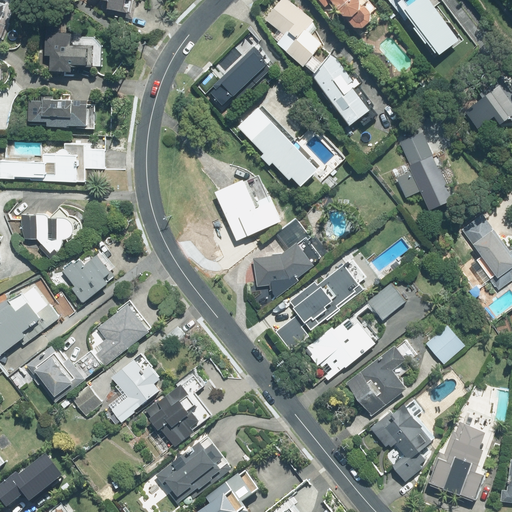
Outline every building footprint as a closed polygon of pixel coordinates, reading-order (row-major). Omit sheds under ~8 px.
[(110,0),(111,0),(109,7),(129,11),(131,0),(110,0)] [(280,42),(317,71),(331,53),(322,45),(325,41),(308,27),(315,19),(290,0),(281,0),(267,19),(280,29),(275,36),(282,41),(280,42)] [(321,0),(327,6),(333,0),(334,0),(358,26),(362,23),(365,26),(373,20),(370,16),(373,13),(366,4),(370,0),(321,0)] [(430,0),(416,0),(411,5),(406,0),(391,0),(406,19),(413,14),(442,52),(460,38),(430,0)] [(47,57),(46,73),(78,74),(78,67),(105,68),(106,43),(95,32),(95,28),(66,27),(66,23),(44,23),(43,56),(47,57)] [(231,98),(269,63),(254,47),(216,83),(231,98)] [(315,74),(353,123),(374,108),(357,86),(362,82),(357,76),(354,79),(338,57),(315,74)] [(511,90),(501,75),(480,90),(485,97),(468,109),(481,127),(498,115),(504,122),(511,116),(511,90)] [(43,100),(30,100),(29,123),(75,124),(75,128),(96,128),(96,98),(43,96),(43,100)] [(320,168),(272,119),(271,120),(259,108),(241,126),(267,152),(263,155),(272,165),(276,161),(292,179),(295,176),(303,184),(320,168)] [(433,208),(455,198),(448,181),(457,177),(451,166),(442,170),(426,136),(423,137),(421,132),(401,141),(414,169),(397,177),(407,198),(424,190),(433,208)] [(91,149),(91,143),(66,143),(66,154),(46,153),(46,161),(3,160),(2,178),(87,181),(87,167),(105,168),(106,149),(91,149)] [(216,191),(238,239),(284,219),(275,200),(273,201),(261,174),(248,180),(246,178),(216,191)] [(51,214),(24,213),(23,238),(48,239),(40,246),(52,258),(63,248),(66,239),(75,239),(75,216),(51,215),(51,214)] [(511,248),(511,249),(485,213),(464,229),(483,255),(478,259),(500,290),(511,281),(511,248)] [(282,254),(254,258),(258,284),(269,283),(275,294),(317,265),(301,244),(311,237),(297,218),(277,233),(288,249),(282,254)] [(88,253),(65,270),(77,285),(73,288),(84,302),(111,282),(109,279),(115,274),(113,270),(114,269),(100,252),(92,259),(88,253)] [(366,288),(346,263),(320,284),(317,280),(291,301),(300,313),(278,330),(293,350),(311,336),(303,326),(308,323),(313,329),(366,288)] [(394,283),(372,300),(386,318),(408,301),(394,283)] [(0,322),(1,324),(0,324),(0,349),(3,353),(28,335),(25,330),(42,318),(30,301),(18,310),(9,298),(0,303),(0,322)] [(155,326),(133,299),(98,327),(107,339),(95,348),(107,364),(155,326)] [(306,349),(330,379),(382,338),(366,317),(356,324),(350,316),(306,349)] [(449,324),(427,343),(444,363),(467,345),(449,324)] [(55,342),(27,363),(57,401),(105,363),(93,348),(77,361),(71,355),(67,358),(55,342)] [(347,382),(373,415),(409,387),(394,368),(408,358),(397,344),(347,382)] [(113,408),(122,420),(137,409),(135,406),(162,385),(157,380),(163,375),(144,351),(113,375),(129,395),(113,408)] [(174,443),(214,412),(197,390),(208,382),(196,366),(176,382),(178,384),(146,408),(174,443)] [(90,384),(74,397),(87,415),(104,401),(90,384)] [(438,440),(407,405),(396,415),(392,410),(371,427),(390,449),(397,444),(406,455),(394,465),(407,481),(420,470),(418,468),(428,459),(423,453),(438,440)] [(431,481),(478,498),(488,471),(482,469),(490,448),(484,446),(490,431),(461,421),(457,432),(454,431),(445,455),(441,454),(431,481)] [(171,491),(179,501),(230,460),(214,441),(209,445),(203,438),(158,474),(165,484),(169,481),(175,488),(171,491)] [(0,483),(0,498),(6,506),(24,492),(30,500),(62,475),(46,454),(19,476),(15,471),(0,483)] [(212,505),(201,511),(243,511),(248,509),(243,502),(261,489),(247,468),(206,496),(212,505)] [(511,474),(510,490),(504,489),(503,500),(511,500),(511,474)]
